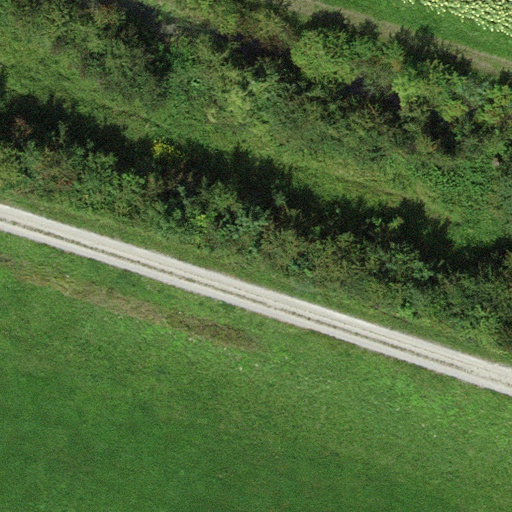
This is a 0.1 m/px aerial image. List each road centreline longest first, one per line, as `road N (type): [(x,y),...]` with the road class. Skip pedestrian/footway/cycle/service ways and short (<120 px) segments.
road 1 (track): [(511,382),(0,216)]
road 2 (track): [(271,0),(511,77)]
